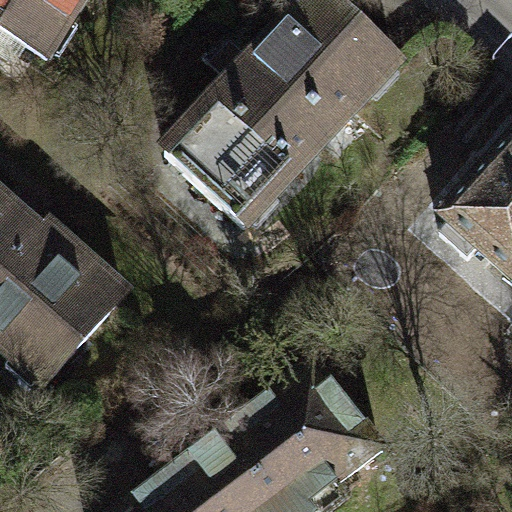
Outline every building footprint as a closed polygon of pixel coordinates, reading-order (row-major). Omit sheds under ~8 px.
[(0,0),(0,32),(48,62),(85,0),(0,0)] [(395,65),(323,0),(305,0),(162,158),(244,232),(395,65)] [(511,140),(444,218),(449,222),(437,235),(465,260),(475,249),(511,280),(511,140)] [(37,235),(0,202),(0,353),(41,390),(124,297),(45,227),(37,235)] [(340,397),(313,363),(122,511),(313,511),(310,507),(381,451),(351,414),(357,409),(345,393),(340,397)]
